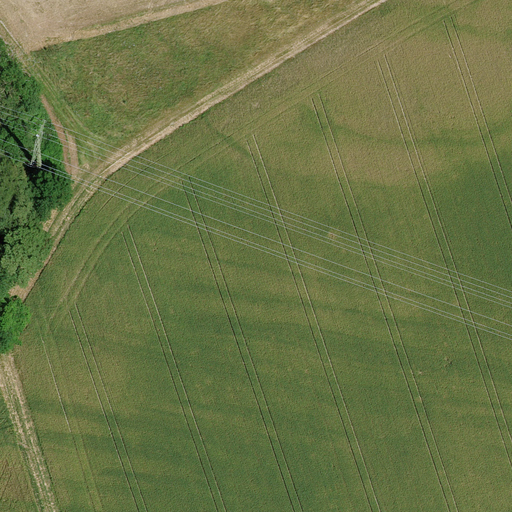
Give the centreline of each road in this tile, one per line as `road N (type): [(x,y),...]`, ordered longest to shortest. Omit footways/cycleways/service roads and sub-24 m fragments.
road 1 (track): [(366,0),(161,119),(54,226),(0,311)]
road 2 (track): [(0,370),(43,511)]
